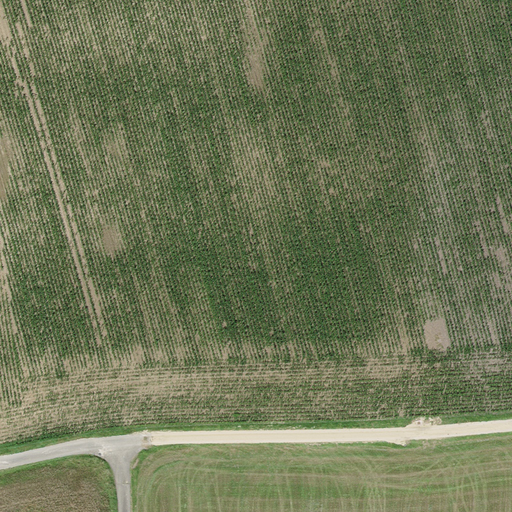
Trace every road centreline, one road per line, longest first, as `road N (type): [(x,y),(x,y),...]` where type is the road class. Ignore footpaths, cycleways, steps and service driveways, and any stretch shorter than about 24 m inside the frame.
road 1 (track): [(119,449),(511,426)]
road 2 (track): [(0,465),(119,449),(122,511)]
